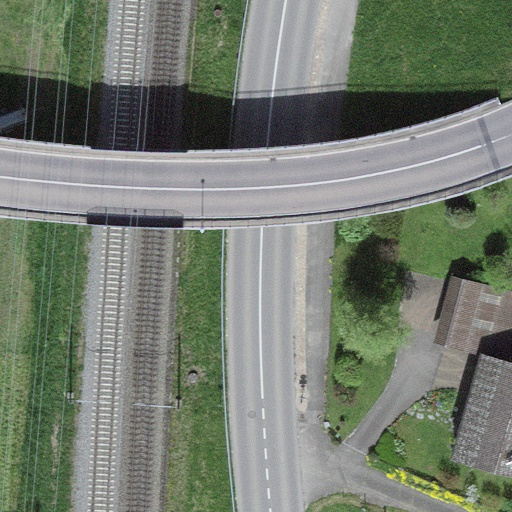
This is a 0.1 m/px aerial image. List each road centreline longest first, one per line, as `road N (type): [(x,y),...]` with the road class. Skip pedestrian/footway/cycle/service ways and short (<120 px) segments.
road 1 (tertiary): [(0,176),(125,188),(290,185),(401,168),(511,133)]
road 2 (secondary): [(286,0),(261,247),(268,511)]
road 3 (track): [(0,268),(29,102),(18,47),(0,18)]
